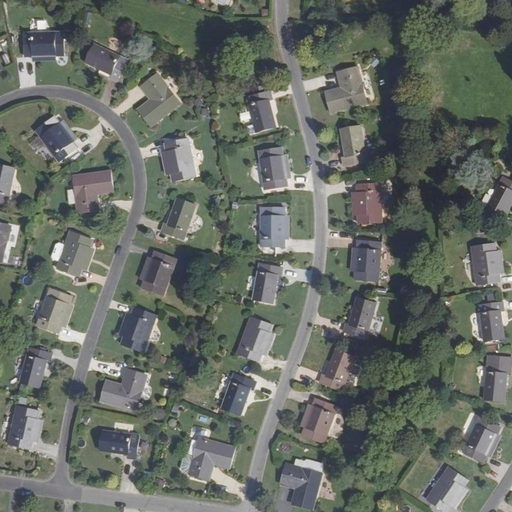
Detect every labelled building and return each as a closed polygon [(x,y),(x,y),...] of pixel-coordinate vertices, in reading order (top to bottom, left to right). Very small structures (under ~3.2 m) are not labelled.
[(48,28),(48,20),(39,20),(39,28),(48,28)] [(25,58),(33,58),(57,57),(66,57),(65,33),(24,34),(25,58)] [(119,81),(129,60),(95,44),(85,62),(111,74),(109,77),(119,81)] [(327,93),(333,113),(367,103),(358,68),(339,74),(343,89),(327,93)] [(140,109),(152,126),(181,103),(158,74),(143,86),(153,100),(140,109)] [(274,100),(271,90),(248,96),(255,125),(257,133),(277,128),(270,101),(274,100)] [(251,111),(242,113),(244,121),(253,119),(251,111)] [(79,148),(75,142),(60,123),(55,116),(37,130),(61,162),(79,148)] [(79,139),(64,120),(60,123),(75,142),(79,139)] [(342,157),(344,168),(368,163),(361,126),(342,130),(346,156),(342,157)] [(166,143),(167,151),(172,174),(174,182),(197,178),(189,139),(166,143)] [(266,190),(289,187),(288,179),(284,156),(282,146),(260,150),(266,190)] [(162,152),(166,175),(172,174),(167,151),(162,152)] [(293,179),(289,155),(284,156),(288,179),(293,179)] [(0,203),(7,205),(16,167),(0,164),(0,203)] [(114,192),(111,172),(76,177),(80,212),(100,210),(97,194),(114,192)] [(511,180),(504,176),(486,210),(505,220),(511,206),(511,180)] [(358,185),(359,193),(359,216),(360,225),(383,224),(381,183),(358,185)] [(166,223),(163,233),(185,240),(197,204),(179,198),(169,224),(166,223)] [(280,248),(286,248),(285,239),(285,216),(285,206),(262,207),(263,248),(275,248),(280,248)] [(0,260),(4,262),(12,227),(0,224),(0,260)] [(58,269),(80,277),(83,270),(91,247),(93,239),(72,231),(66,247),(61,262),(58,269)] [(383,242),(359,241),(359,248),(357,272),(356,281),(379,283),(383,242)] [(55,259),(61,262),(66,247),(60,244),(57,246),(53,257),(55,259)] [(478,287),(501,284),(500,276),(497,252),(495,244),(472,247),(478,287)] [(96,249),(91,247),(83,270),(89,272),(96,249)] [(157,251),(154,258),(146,281),(143,289),(164,296),(178,259),(157,251)] [(506,275),(502,251),(497,252),(500,276),(506,275)] [(149,257),(141,279),(146,281),(154,258),(149,257)] [(283,278),(284,268),(260,264),(254,300),(275,303),(279,277),(283,278)] [(38,327),(59,334),(62,327),(70,304),(73,296),(52,289),(38,327)] [(497,292),(488,294),(490,301),(499,299),(497,292)] [(344,333),(368,340),(377,303),(358,298),(351,324),(347,323),(344,333)] [(505,313),(504,302),(480,305),(485,343),(505,340),(502,313),(505,313)] [(75,306),(70,304),(62,327),(67,328),(75,306)] [(157,315),(136,307),(133,315),(125,337),(122,345),(144,352),(157,315)] [(127,313),(119,335),(125,337),(133,315),(127,313)] [(260,362),(263,354),(271,333),(274,325),(253,317),(238,355),(260,362)] [(277,335),(271,333),(263,354),(269,356),(277,335)] [(51,363),(53,353),(31,347),(21,384),(41,389),(48,363),(51,363)] [(324,374),(320,384),(343,392),(346,383),(353,366),(356,356),(338,350),(327,376),(324,374)] [(511,376),(511,373),(511,357),(489,356),(485,401),(505,403),(508,376),(511,376)] [(360,368),(353,366),(346,383),(351,385),(350,386),(353,387),(354,386),(356,382),(355,382),(358,373),(359,374),(360,370),(360,368)] [(108,382),(103,401),(137,411),(147,376),(129,371),(124,386),(108,382)] [(258,382),(236,374),(222,409),(241,416),(251,390),(255,391),(258,382)] [(172,396),(174,389),(166,387),(164,395),(172,396)] [(338,406),(317,399),(315,406),(306,429),(303,437),(324,444),(338,406)] [(309,404),(301,427),(306,429),(315,406),(309,404)] [(32,451),(34,442),(39,419),(41,411),(19,406),(10,445),(32,451)] [(485,464),(488,456),(498,434),(502,427),(482,418),(464,454),(485,464)] [(40,443),(45,420),(39,419),(34,442),(40,443)] [(137,460),(141,436),(103,431),(100,451),(128,454),(127,459),(137,460)] [(493,458),(503,437),(498,434),(488,456),(493,458)] [(235,448),(201,439),(196,457),(192,473),(191,474),(210,479),(215,463),(230,467),(235,448)] [(192,473),(196,457),(189,455),(186,457),(182,468),(184,471),(192,473)] [(298,460),(296,467),(322,474),(324,467),(323,465),(308,461),(306,462),(298,460)] [(294,505),(313,510),(322,474),(296,467),(288,465),(283,485),(298,488),(294,505)] [(444,511),(447,511),(452,506),(465,487),(469,481),(450,468),(428,500),(444,511)] [(470,490),(465,487),(452,506),(456,509),(470,490)]
